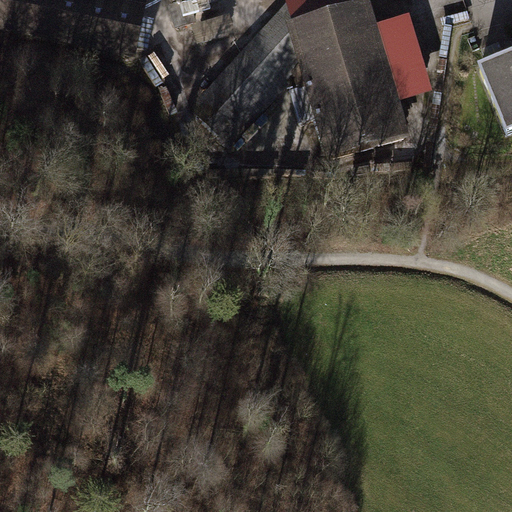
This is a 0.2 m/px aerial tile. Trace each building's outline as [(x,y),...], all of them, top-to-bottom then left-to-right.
[(137,48),(145,4),(122,0),(9,0),(5,23),(137,48)] [(171,0),(180,31),(196,26),(207,23),(200,0),(171,0)] [(238,155),(305,79),(330,166),(413,142),(377,9),(344,15),(326,0),(297,0),(194,114),(238,155)] [(207,23),(196,26),(202,47),(240,37),(234,15),(207,23)] [(511,59),(480,73),(509,142),(511,140),(511,59)]
